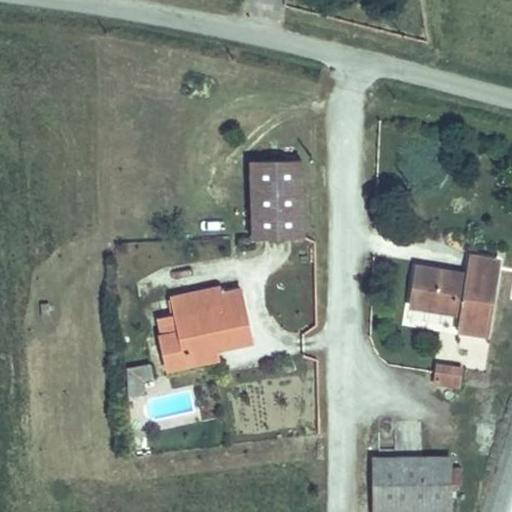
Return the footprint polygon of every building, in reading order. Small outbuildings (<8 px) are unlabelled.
[(309,239),(305,160),(250,163),(254,242),(309,239)] [(488,340),(497,261),(470,258),(467,283),(445,280),(445,275),(416,271),(411,310),(461,315),(459,336),(488,340)] [(186,360),(250,344),(237,290),(213,296),(212,291),(171,301),(180,335),(161,339),(171,376),(189,371),(186,360)] [(457,386),(459,368),(439,366),(437,384),(457,386)] [(153,368),(127,371),(130,401),(148,399),(146,385),(155,384),(153,368)] [(511,511),(511,402),(477,511),(511,511)] [(448,504),(447,459),(374,460),(375,505),(448,504)]
